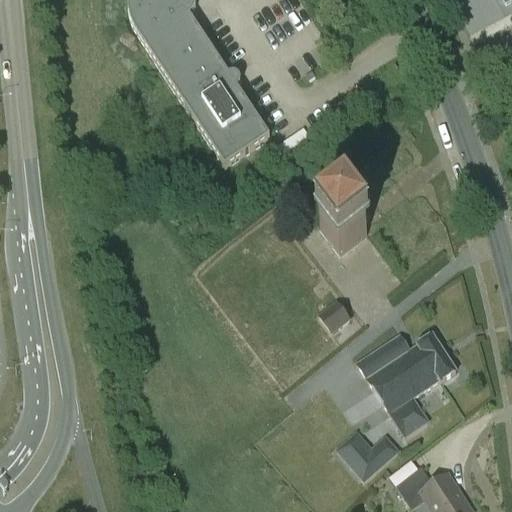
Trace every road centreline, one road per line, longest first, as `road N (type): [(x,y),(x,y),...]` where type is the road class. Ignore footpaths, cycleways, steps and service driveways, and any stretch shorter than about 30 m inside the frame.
road 1 (residential): [(0,505),(44,456),(52,417),(5,0)]
road 2 (residential): [(442,83),(511,298)]
